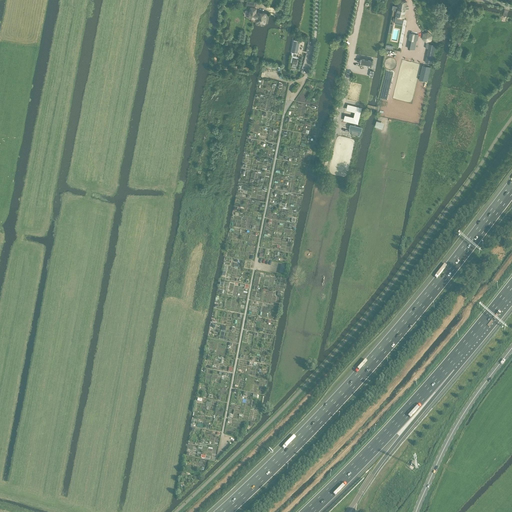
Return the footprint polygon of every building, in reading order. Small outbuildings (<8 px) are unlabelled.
[(393,9),(392,9),(393,9),(397,10),(396,16),(404,17),(406,9),(408,10),(409,7),(406,7),(407,2),(399,0),(398,7),(394,6),(393,6),(393,9)] [(257,13),(255,12),(256,8),(250,7),(248,18),(254,19),(254,18),(256,18),(255,22),(264,23),(266,13),(257,12),(257,13)] [(423,33),(422,38),(426,42),(431,40),(432,35),(428,31),(423,33)] [(417,41),(418,34),(410,33),(409,40),(417,41)] [(301,42),(295,41),(292,52),(298,54),(301,42)] [(345,48),(344,56),(354,58),(355,50),(345,48)] [(360,61),(360,63),(372,66),(372,64),(373,64),(372,64),(373,61),(373,59),(361,57),(360,59),(360,61)] [(419,80),(427,82),(431,67),(423,65),(419,80)] [(344,117),(343,120),(357,123),(361,108),(347,104),(346,108),(357,110),(355,119),(344,117)]
